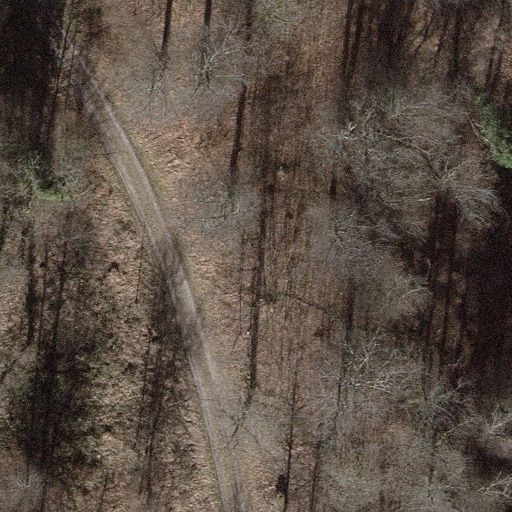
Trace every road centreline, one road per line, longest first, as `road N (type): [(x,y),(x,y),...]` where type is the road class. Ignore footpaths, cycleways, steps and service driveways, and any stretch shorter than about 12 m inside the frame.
road 1 (track): [(45,0),(234,401)]
road 2 (track): [(234,401),(348,511)]
